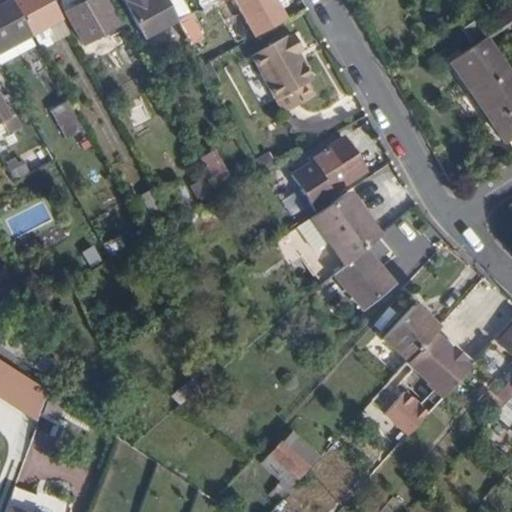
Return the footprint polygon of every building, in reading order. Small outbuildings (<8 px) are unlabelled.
[(10,0),(0,0),(0,48),(28,34),(10,0)] [(59,18),(49,0),(10,0),(28,34),(59,18)] [(104,0),(79,0),(64,8),(82,41),(117,22),(104,0)] [(165,2),(164,0),(121,0),(141,37),(175,19),(165,2)] [(187,13),(180,0),(168,0),(165,2),(175,19),(187,13)] [(233,0),(230,2),(249,36),(281,20),(271,0),(233,0)] [(490,0),(467,15),(482,38),(484,40),(486,38),(511,20),(511,9),(505,0),(490,0)] [(236,46),(248,39),(231,5),(219,11),(236,46)] [(187,13),(175,19),(188,43),(200,37),(187,13)] [(293,31),(254,52),(287,110),(318,92),(310,78),(317,74),(308,59),(305,61),(298,49),(306,45),(298,32),(295,34),(293,31)] [(484,40),(482,38),(449,61),(503,141),(511,135),(511,77),(486,38),(484,40)] [(80,127),(63,97),(50,104),(66,134),(80,127)] [(342,138),(310,158),(312,160),(331,190),(362,169),(342,138)] [(212,150),(196,160),(215,195),(232,186),(212,150)] [(331,190),(312,160),(291,174),(314,209),(334,195),(331,190)] [(314,209),(307,214),(342,263),(361,248),(376,235),(345,188),(334,195),(314,209)] [(361,248),(342,263),(331,272),(362,306),(390,281),(361,248)] [(381,337),(405,360),(435,327),(411,305),(381,337)] [(497,397),(503,402),(510,394),(511,392),(511,326),(499,341),(511,352),(511,371),(505,380),(509,383),(497,397)] [(382,412),(406,433),(467,366),(461,361),(466,356),(435,327),(405,360),(404,362),(411,369),(396,387),(401,391),(382,412)] [(461,361),(467,366),(472,361),(466,356),(461,361)] [(503,402),(492,414),(510,430),(511,427),(511,395),(510,394),(503,402)] [(304,466),(278,441),(259,462),(286,485),(304,466)] [(12,484),(2,511),(28,511),(35,492),(12,484)]
